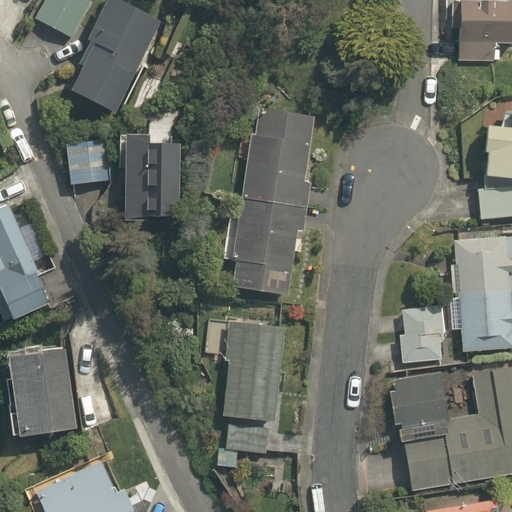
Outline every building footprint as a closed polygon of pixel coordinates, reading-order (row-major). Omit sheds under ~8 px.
[(68,38),(88,0),(35,0),(27,16),(68,38)] [(107,112),(155,20),(114,0),(93,0),(75,36),(87,42),(63,89),(107,112)] [(449,0),(448,39),(507,42),(508,0),(449,0)] [(284,298),(306,113),(247,106),(225,291),(284,298)] [(511,182),(511,112),(486,111),(485,129),(459,129),(457,181),(511,182)] [(172,212),(171,128),(110,128),(110,212),(172,212)] [(511,187),(474,185),(472,214),(511,217),(511,187)] [(0,313),(45,293),(3,200),(0,201),(0,313)] [(511,346),(511,231),(438,238),(444,306),(394,311),(398,360),(441,356),(439,341),(458,339),(459,351),(511,346)] [(262,447),(279,321),(227,314),(210,440),(262,447)] [(60,344),(0,350),(0,375),(6,433),(69,426),(60,344)] [(441,420),(434,373),(381,381),(390,441),(398,440),(404,486),(511,469),(511,361),(466,368),(473,415),(441,420)] [(93,457),(21,489),(31,511),(161,511),(154,497),(129,508),(119,483),(107,488),(93,457)] [(420,511),(499,511),(498,495),(420,503),(420,511)]
